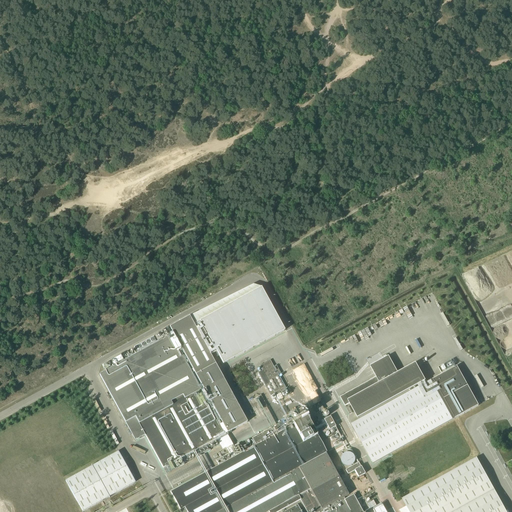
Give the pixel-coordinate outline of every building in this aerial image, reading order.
[(223,378),(210,355),(214,353),(216,357),(219,356),(223,364),(284,330),(261,287),(194,324),(189,316),(170,327),(174,334),(99,374),(135,440),(145,435),(145,436),(163,468),(167,474),(206,453),(220,445),(223,449),(226,447),(229,453),(216,460),(219,465),(215,468),(206,473),(171,492),(180,510),(181,511),(267,511),(268,511),(278,511),(300,500),(306,511),(362,511),(353,495),(349,497),(325,453),(327,453),(302,408),(288,416),(293,425),(285,429),(281,422),(252,439),(255,445),(253,447),(249,440),(240,445),(239,444),(234,447),(226,433),(247,422),(223,378)] [(157,342),(154,336),(134,347),(137,352),(157,342)] [(345,406),(350,403),(358,418),(426,380),(416,363),(398,373),(389,356),(370,366),(376,377),(340,397),(345,406)] [(277,397),(278,399),(279,400),(289,395),(280,378),(282,376),(276,365),(274,367),(270,360),(260,366),(262,370),(258,373),(272,400),(277,397)] [(451,360),(438,367),(442,373),(454,366),(451,360)] [(373,464),(479,405),(457,366),(351,424),(373,464)] [(321,404),(317,407),(318,409),(323,419),(323,420),(328,430),(324,433),(327,439),(329,438),(331,441),(339,437),(337,434),(339,433),(327,411),(324,412),(323,410),(324,410),(321,404)] [(135,482),(132,477),(118,452),(66,481),(80,506),(82,511),(83,511),(135,482)] [(342,456),(341,458),(341,460),(341,463),(343,465),(345,466),(347,466),(349,466),(351,465),(353,463),(354,461),(354,459),(354,457),(352,455),(350,453),(348,453),(346,453),(343,454),(342,456)] [(506,511),(477,458),(402,499),(406,506),(399,510),(399,511),(506,511)] [(5,511),(56,511),(55,509),(64,505),(57,489),(52,492),(49,486),(51,485),(48,478),(46,479),(49,485),(43,488),(30,460),(0,473),(0,494),(5,493),(11,505),(7,507),(8,510),(5,511)] [(354,470),(355,471),(358,477),(365,474),(358,462),(345,470),(348,474),(354,470)] [(363,477),(358,479),(360,482),(356,484),(360,491),(364,489),(368,486),(363,477)] [(371,511),(379,511),(373,501),(367,504),(371,511)]
